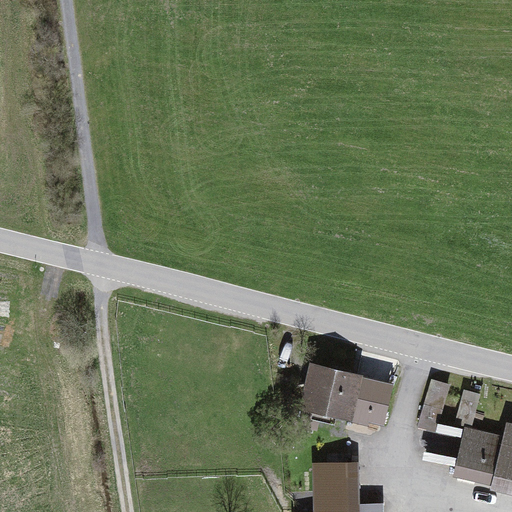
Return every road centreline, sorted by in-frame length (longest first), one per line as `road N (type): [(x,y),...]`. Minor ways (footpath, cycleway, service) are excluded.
road 1 (unclassified): [(0,240),(511,370)]
road 2 (track): [(131,511),(99,266)]
